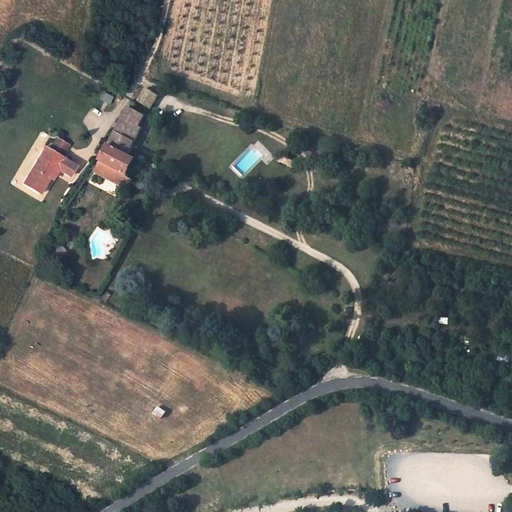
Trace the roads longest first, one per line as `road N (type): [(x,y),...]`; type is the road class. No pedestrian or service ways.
road 1 (unclassified): [(109,511),(339,382),(393,386),(511,425)]
road 2 (track): [(339,382),(360,296),(351,272),(183,188),(140,184)]
